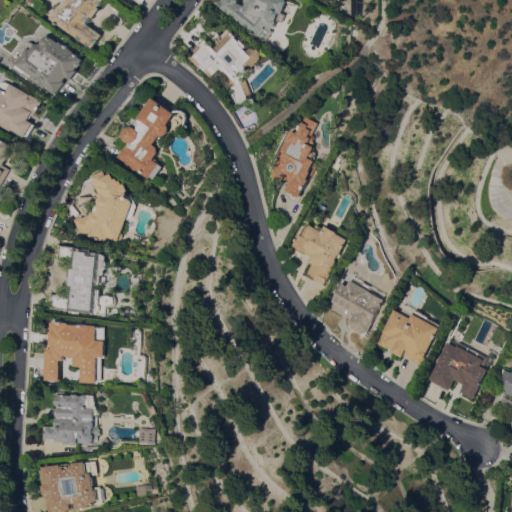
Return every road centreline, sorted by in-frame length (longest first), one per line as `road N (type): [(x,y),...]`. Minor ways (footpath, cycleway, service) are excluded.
road 1 (residential): [(19,511),(21,355),(45,223),(94,125),(190,0)]
road 2 (residential): [(153,55),(201,89),(231,135),(254,220),(293,314),(391,397),(475,446)]
road 3 (residential): [(162,0),(43,168),(17,239),(0,333)]
